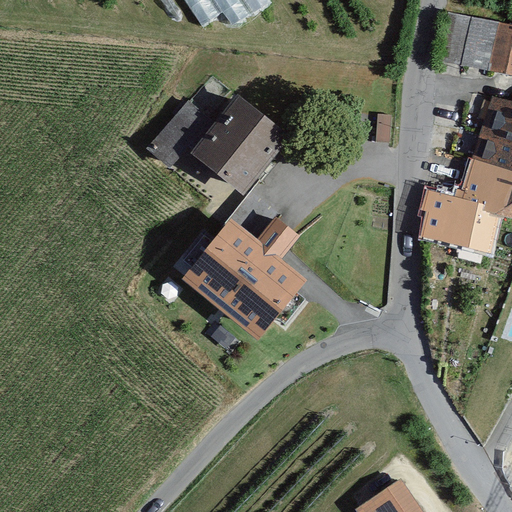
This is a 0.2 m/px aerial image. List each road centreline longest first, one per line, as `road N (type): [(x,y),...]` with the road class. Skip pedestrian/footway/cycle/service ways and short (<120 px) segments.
road 1 (residential): [(433,0),(420,66),(402,331)]
road 2 (residential): [(157,511),(225,436),(314,362),(402,331)]
road 3 (residential): [(402,331),(441,414),(508,511)]
